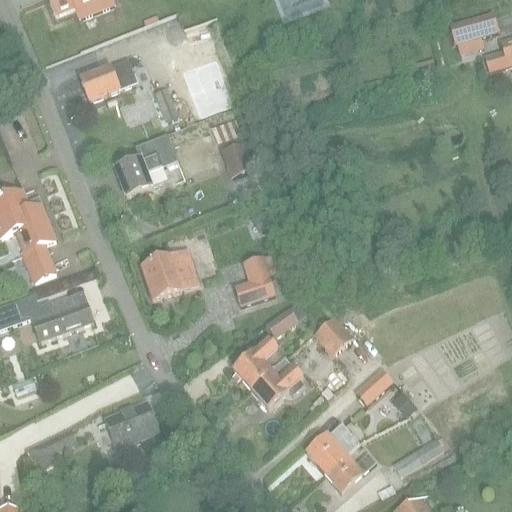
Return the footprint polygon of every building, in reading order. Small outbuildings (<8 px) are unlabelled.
[(47,0),(56,22),(75,14),(78,24),(115,9),(111,0),(47,0)] [(492,18),(450,30),(456,49),(497,37),(492,18)] [(156,19),(142,24),(145,30),(158,24),(156,19)] [(511,43),(499,47),(501,56),(483,61),(487,77),(511,69),(511,43)] [(135,87),(127,64),(109,71),(108,70),(79,81),(89,106),(118,94),(135,87)] [(154,96),(166,125),(177,121),(166,91),(154,96)] [(140,163),(115,173),(126,200),(151,190),(146,176),(177,164),(167,137),(135,150),(140,163)] [(240,138),(218,147),(231,181),(253,172),(240,138)] [(0,203),(0,242),(17,235),(26,256),(21,258),(33,288),(55,279),(43,249),(55,245),(40,209),(29,214),(21,195),(0,203)] [(250,223),(260,238),(275,227),(265,212),(250,223)] [(140,270),(151,303),(172,296),(199,288),(192,268),(179,272),(175,259),(161,263),(140,270)] [(234,290),(240,309),(275,298),(262,260),(243,266),(249,285),(234,290)] [(34,300),(0,313),(0,335),(31,324),(40,346),(41,346),(43,345),(92,326),(81,297),(52,308),(39,313),(34,300)] [(266,329),(275,342),(298,327),(289,313),(266,329)] [(313,339),(332,361),(353,342),(335,321),(313,339)] [(233,374),(250,394),(286,363),(269,344),(254,357),(254,356),(233,374)] [(286,363),(250,394),(267,413),(288,394),(287,393),(302,380),(286,363)] [(381,375),(355,398),(365,411),(392,388),(381,375)] [(403,396),(393,405),(406,420),(416,411),(403,396)] [(104,423),(116,452),(157,435),(145,406),(104,423)] [(307,458),(324,478),(346,459),(359,448),(349,437),(342,428),(329,439),(328,439),(307,458)] [(58,466),(54,456),(75,447),(69,433),(28,452),(38,474),(58,466)] [(393,468),(399,479),(442,453),(435,442),(393,468)] [(346,459),(324,478),(341,497),(363,479),(362,478),(375,467),(367,457),(354,469),(346,459)] [(391,490),(377,497),(381,505),(395,498),(391,490)] [(426,511),(421,503),(430,498),(402,511),(426,511)]
